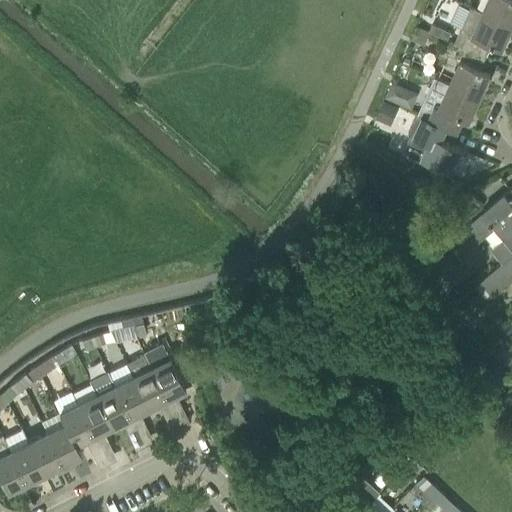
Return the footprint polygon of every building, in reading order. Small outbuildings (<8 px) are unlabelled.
[(511,0),(488,0),(483,11),(511,24),(511,0)] [(511,26),(511,24),(483,11),(471,6),(454,42),(462,45),(486,56),(492,44),(502,48),(511,26)] [(448,39),(451,32),(432,24),(429,30),(448,39)] [(410,41),(424,47),(431,33),(416,26),(410,41)] [(450,83),(480,96),(490,74),(481,69),(486,56),(462,45),(456,59),(460,61),(450,83)] [(435,76),(418,112),(429,118),(430,117),(458,130),(464,118),(469,120),(480,96),(450,83),(435,76)] [(400,104),(407,88),(392,82),(385,97),(400,104)] [(384,100),(376,118),(391,125),(400,107),(384,100)] [(411,135),(401,158),(418,166),(436,175),(440,166),(451,171),(462,148),(452,143),(458,130),(430,117),(429,118),(418,112),(408,134),(411,135)] [(491,249),(502,263),(511,254),(511,187),(447,241),(460,257),(495,228),(504,239),(491,249)] [(511,254),(502,263),(480,281),(493,296),(511,280),(511,254)] [(427,267),(421,260),(415,266),(421,273),(427,267)] [(141,314),(130,317),(132,324),(135,335),(146,333),(141,314)] [(456,315),(443,321),(450,334),(463,327),(456,315)] [(130,317),(107,322),(110,329),(132,324),(130,317)] [(102,332),(91,335),(95,346),(106,343),(102,332)] [(95,346),(91,335),(81,338),(85,350),(95,346)] [(481,347),(475,337),(458,346),(464,357),(481,347)] [(62,348),(52,354),(58,364),(68,358),(62,348)] [(145,353),(126,362),(133,375),(148,406),(157,402),(158,401),(161,407),(169,403),(151,366),(145,353)] [(58,364),(52,354),(47,357),(53,367),(58,364)] [(170,356),(151,366),(169,403),(177,399),(174,393),(176,392),(185,388),(170,356)] [(90,380),(91,383),(96,393),(112,424),(121,420),(122,419),(125,425),(133,421),(114,384),(108,371),(90,380)] [(25,372),(17,378),(24,387),(33,381),(25,372)] [(132,375),(114,384),(133,421),(141,417),(138,411),(139,411),(148,406),(133,375),(132,375)] [(17,378),(9,385),(16,394),(24,387),(17,378)] [(495,398),(506,390),(497,379),(486,387),(495,398)] [(96,393),(78,402),(96,439),(104,435),(101,430),(103,429),(110,425),(112,424),(96,393)] [(501,418),(509,413),(501,399),(492,404),(501,418)] [(78,402),(59,412),(65,422),(75,443),(76,442),(84,438),(85,438),(88,443),(96,439),(78,402)] [(65,422),(47,431),(65,468),(73,464),(70,459),(81,453),(76,442),(75,443),(65,422)] [(44,472),(28,441),(22,429),(4,438),(10,450),(29,487),(37,483),(34,477),(44,472)] [(28,441),(44,472),(54,467),(57,472),(65,468),(47,431),(28,441)] [(21,490),(29,487),(10,450),(4,438),(2,434),(0,434),(0,453),(1,454),(0,454),(0,476),(7,490),(18,485),(21,490)] [(400,466),(409,456),(399,447),(390,457),(400,466)] [(412,456),(404,465),(411,472),(419,463),(412,456)] [(423,474),(415,483),(429,496),(430,497),(430,496),(437,489),(438,488),(423,474)] [(361,479),(353,488),(331,511),(360,511),(377,494),(361,479)] [(430,496),(430,497),(429,496),(423,503),(433,511),(442,511),(444,510),(445,511),(453,502),(445,495),(444,495),(437,489),(430,496)] [(379,511),(369,502),(360,511),(379,511)]
